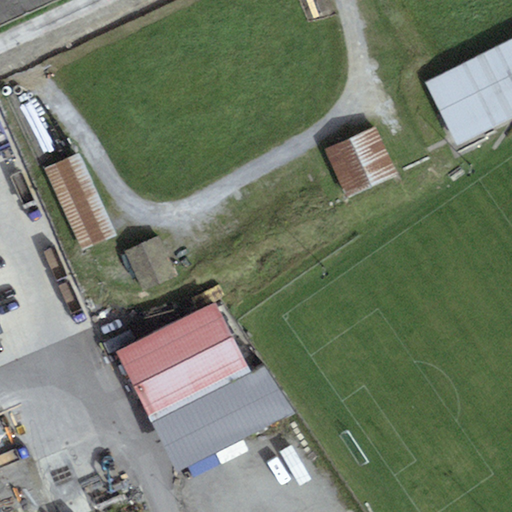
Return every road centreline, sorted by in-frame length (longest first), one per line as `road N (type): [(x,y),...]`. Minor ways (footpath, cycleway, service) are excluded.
road 1 (residential): [(0,383),(33,368),(81,370),(114,397),(163,511)]
road 2 (primary): [(0,55),(115,0)]
